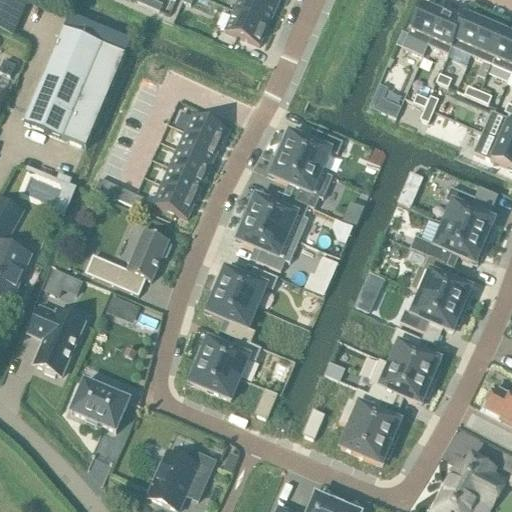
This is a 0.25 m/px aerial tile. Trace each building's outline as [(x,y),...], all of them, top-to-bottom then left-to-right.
[(0,0),(0,31),(15,38),(30,3),(23,0),(0,0)] [(148,10),(152,2),(147,0),(139,0),(137,5),(148,10)] [(276,12),(276,11),(251,0),(239,0),(233,15),(268,30),(273,18),(274,18),(276,12)] [(251,0),(276,11),(277,10),(280,4),(281,0),(251,0)] [(163,7),(152,2),(148,10),(159,14),(163,7)] [(407,40),(402,51),(423,60),(428,49),(442,16),(421,8),(407,40)] [(268,30),(233,15),(225,34),(260,49),(265,36),(266,37),(268,30)] [(462,25),(442,16),(428,49),(449,58),(452,51),(451,51),(462,25)] [(465,18),(462,25),(451,51),(452,51),(471,60),(486,27),(465,18)] [(70,33),(130,56),(135,42),(76,19),(70,33)] [(486,27),(471,60),(492,68),(506,35),(486,27)] [(63,32),(24,125),(86,151),(126,59),(63,32)] [(492,68),(511,77),(511,76),(511,38),(506,35),(492,68)] [(440,77),(436,85),(448,90),(451,82),(440,77)] [(468,90),(464,98),(476,103),(480,95),(468,90)] [(480,95),(476,103),(488,108),(492,100),(480,95)] [(417,98),(413,106),(425,111),(429,103),(417,98)] [(429,103),(425,111),(433,114),(438,103),(430,99),(429,103)] [(393,107),(388,119),(396,122),(401,110),(393,107)] [(425,111),(420,123),(428,126),(433,114),(425,111)] [(511,123),(491,115),(482,136),(511,148),(511,123)] [(193,118),(185,136),(220,151),(228,133),(193,118)] [(276,156),(276,157),(321,175),(330,155),(337,158),(343,146),(318,135),(313,146),(307,144),(290,136),(286,145),(283,144),(277,156),(276,156)] [(185,136),(177,154),(212,169),(220,151),(185,136)] [(511,148),(482,136),(473,157),(511,173),(511,148)] [(177,154),(169,172),(203,187),(212,169),(177,154)] [(275,172),(271,181),(294,190),(290,200),(300,204),(299,206),(309,210),(314,213),(319,201),(323,203),(333,180),(321,175),(276,157),(277,158),(271,170),(275,172)] [(169,172),(161,189),(195,205),(203,187),(169,172)] [(410,175),(396,206),(410,212),(423,180),(410,175)] [(100,182),(95,193),(104,197),(109,186),(100,182)] [(109,186),(104,197),(112,201),(117,190),(109,186)] [(161,189),(153,207),(187,223),(195,205),(161,189)] [(117,190),(112,201),(121,205),(126,194),(117,190)] [(453,207),(444,229),(487,247),(489,247),(488,246),(493,234),(490,232),(494,223),(471,214),(476,202),(451,192),(445,204),(453,207)] [(126,194),(121,205),(130,208),(135,197),(126,194)] [(135,197),(130,208),(138,212),(139,211),(143,201),(135,197)] [(243,220),(243,221),(299,245),(309,223),(304,221),(309,210),(299,206),(300,204),(290,200),(285,198),(280,210),(257,200),(253,209),(249,207),(244,220),(243,220)] [(0,204),(0,228),(14,236),(26,214),(2,201),(0,204)] [(242,236),(238,245),(261,255),(256,265),(281,276),(285,266),(285,265),(290,267),(299,245),(243,221),(242,221),(243,222),(238,234),(242,236)] [(410,253),(428,260),(447,268),(452,257),(475,267),(478,259),(481,260),(487,247),(444,229),(435,249),(415,241),(410,253)] [(86,277),(139,299),(147,282),(152,285),(163,258),(167,260),(172,248),(168,247),(169,244),(145,234),(137,254),(133,252),(128,265),(131,266),(129,273),(94,258),(86,277)] [(0,302),(9,306),(28,262),(17,257),(19,253),(3,247),(2,250),(0,249),(0,302)] [(418,273),(410,292),(421,297),(466,316),(466,315),(465,315),(471,302),(467,301),(471,292),(448,282),(453,271),(447,268),(428,260),(423,271),(419,270),(418,273)] [(212,291),(211,292),(257,311),(266,289),(273,292),(278,281),(254,271),(249,282),(225,272),(222,281),(218,279),(213,292),(212,291)] [(53,273),(44,294),(59,300),(68,279),(53,273)] [(309,278),(303,292),(321,299),(327,285),(313,279),(309,278)] [(210,307),(207,316),(231,326),(226,338),(237,342),(241,344),(250,348),(255,337),(247,333),(257,311),(211,292),(211,293),(212,293),(207,306),(210,307)] [(405,314),(399,326),(399,327),(424,337),(429,326),(452,336),(456,327),(459,329),(465,316),(465,317),(466,316),(421,297),(412,317),(405,314)] [(113,301),(108,320),(158,332),(162,313),(113,301)] [(45,375),(56,380),(57,377),(62,379),(85,327),(58,315),(57,318),(41,311),(30,337),(46,344),(35,368),(46,373),(45,375)] [(399,346),(390,368),(435,388),(435,387),(434,387),(439,374),(436,373),(440,364),(416,354),(420,343),(397,332),(392,343),(399,346)] [(195,362),(194,363),(239,382),(249,360),(256,363),(261,352),(250,348),(241,344),(237,342),(232,353),(208,343),(205,352),(201,350),(196,363),(195,362)] [(193,378),(190,387),(230,404),(239,382),(194,363),(194,364),(195,364),(190,377),(193,378)] [(373,387),(368,398),(381,404),(392,409),(397,398),(420,408),(424,399),(428,401),(433,388),(434,389),(435,388),(390,368),(379,364),(369,386),(373,387)] [(87,385),(85,384),(84,386),(85,386),(73,415),(72,414),(72,416),(74,417),(74,416),(115,434),(115,435),(117,435),(118,434),(117,433),(129,405),(130,405),(131,404),(129,403),(128,404),(87,386),(87,385)] [(499,422),(500,423),(500,422),(511,428),(511,397),(511,400),(495,392),(495,391),(494,391),(483,412),(484,413),(484,412),(500,420),(499,422)] [(265,393),(255,418),(268,424),(278,398),(265,393)] [(348,403),(339,425),(350,430),(395,449),(395,448),(394,448),(400,436),(396,434),(400,425),(376,415),(381,404),(368,398),(357,393),(352,404),(348,403)] [(313,413),(302,438),(315,444),(326,418),(313,413)] [(350,430),(340,452),(381,469),(384,460),(388,462),(394,450),(395,450),(395,449),(350,430)] [(187,464),(169,455),(149,501),(173,511),(180,511),(186,499),(199,505),(217,465),(192,454),(187,464)] [(456,467),(433,511),(491,511),(498,500),(507,483),(494,475),(497,470),(472,457),(464,471),(456,467)] [(347,511),(344,510),(334,506),(318,499),(316,498),(316,500),(310,511),(280,511),(279,511),(278,511),(347,511)]
